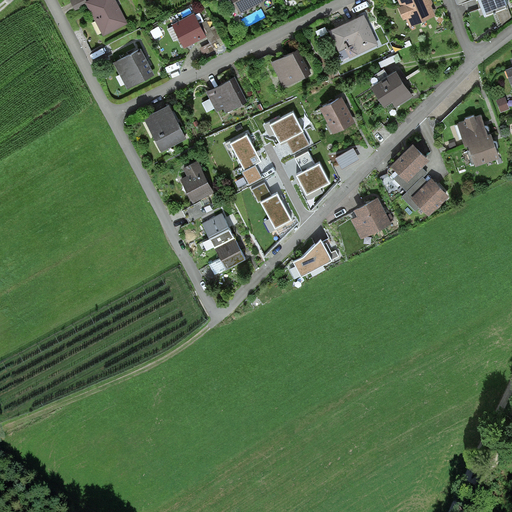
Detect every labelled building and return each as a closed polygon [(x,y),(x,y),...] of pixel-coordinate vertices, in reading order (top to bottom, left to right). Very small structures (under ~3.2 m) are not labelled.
[(124,23),(111,0),(71,0),(76,9),(84,4),(101,35),(124,23)] [(232,0),(238,11),(259,0),(232,0)] [(407,22),(431,13),(425,0),(398,0),(400,4),(396,5),(401,17),(404,16),(407,22)] [(479,0),(485,13),(506,6),(503,0),(479,0)] [(192,13),(172,23),(183,46),(203,36),(198,25),(192,13)] [(361,13),(329,29),(337,46),(344,43),(350,55),(376,42),(361,13)] [(204,22),(198,25),(203,36),(209,33),(204,22)] [(137,48),(113,60),(125,85),(149,73),(137,48)] [(295,48),(270,61),(282,84),(307,72),(295,48)] [(393,69),(370,84),(382,103),(390,98),(395,104),(410,95),(393,69)] [(232,77),(205,90),(214,109),(222,105),(225,110),(244,101),(232,77)] [(507,95),(498,98),(501,110),(510,108),(507,95)] [(339,96),(319,106),(331,131),(351,121),(339,96)] [(167,102),(141,115),(158,150),(184,137),(167,102)] [(302,127),(293,110),(272,120),(281,138),(302,127)] [(457,122),(472,162),(497,153),(489,131),(485,132),(478,114),(457,122)] [(260,161),(247,136),(232,144),(245,169),(260,161)] [(410,141),(390,161),(398,169),(406,177),(418,165),(426,157),(410,141)] [(187,176),(180,179),(191,201),(210,192),(195,160),(183,166),(187,176)] [(319,160),(298,171),(307,189),(328,179),(319,160)] [(412,195),(426,181),(421,176),(424,172),(418,165),(406,177),(398,169),(392,176),(406,190),(402,195),(415,207),(419,203),(412,195)] [(426,181),(412,195),(419,203),(428,212),(447,193),(430,176),(426,181)] [(291,220),(277,195),(262,203),(275,228),(291,220)] [(387,222),(374,197),(355,207),(359,215),(353,218),(362,235),(387,222)] [(206,198),(200,201),(203,207),(209,204),(206,198)] [(221,215),(202,223),(223,267),(242,258),(221,215)] [(294,263),(301,277),(333,261),(322,238),(305,257),(294,263)]
